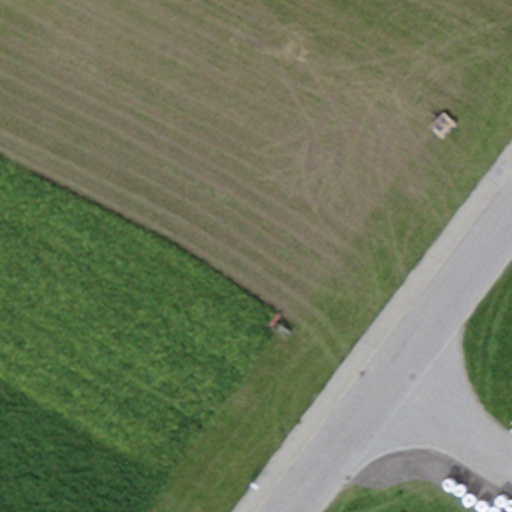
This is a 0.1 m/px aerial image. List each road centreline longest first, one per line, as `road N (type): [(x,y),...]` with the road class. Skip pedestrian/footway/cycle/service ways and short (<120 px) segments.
road 1 (residential): [(382,381),(511,206)]
road 2 (residential): [(284,511),(382,381)]
road 3 (residential): [(511,462),(382,381)]
